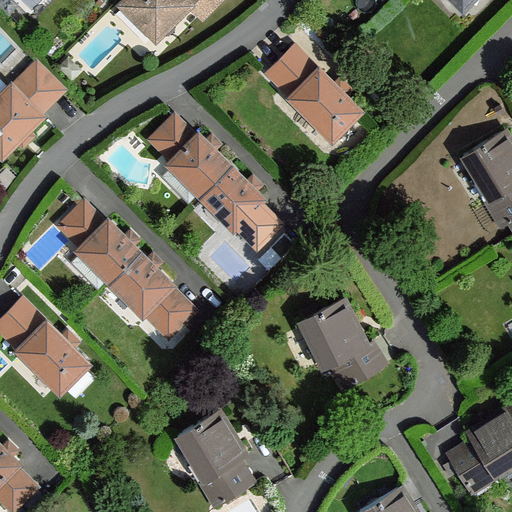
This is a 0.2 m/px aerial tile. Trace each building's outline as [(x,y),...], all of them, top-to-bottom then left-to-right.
[(115,0),(159,43),(190,11),(202,22),(223,0),(115,0)] [(511,0),(449,0),(465,15),(479,0),(511,0)] [(299,43),(266,74),(333,143),(365,111),(299,43)] [(38,56),(0,92),(0,154),(69,89),(38,56)] [(174,113),(148,138),(169,159),(166,163),(254,250),(282,222),(265,204),(270,198),(201,129),(195,134),(174,113)] [(511,129),(511,128),(465,157),(511,236),(511,129)] [(83,201),(58,226),(79,247),(76,251),(164,338),(192,310),(174,292),(180,286),(110,217),(105,222),(83,201)] [(27,294),(0,320),(0,331),(60,393),(92,361),(27,294)] [(389,369),(346,294),(294,324),(322,374),(331,369),(345,393),(389,369)] [(224,406),(171,439),(216,509),(257,483),(243,461),(254,454),(224,406)] [(511,412),(446,453),(473,495),(511,470),(511,412)] [(0,504),(7,511),(14,511),(39,487),(22,470),(27,464),(0,436),(0,504)] [(422,511),(404,483),(360,511),(422,511)]
